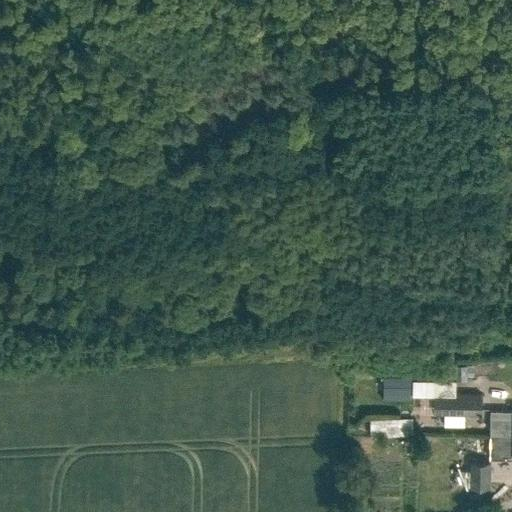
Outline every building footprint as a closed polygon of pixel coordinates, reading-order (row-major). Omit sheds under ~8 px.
[(457,365),(457,380),(468,380),(468,365),(457,365)] [(377,397),(406,396),(406,373),(377,374),(377,397)] [(408,377),(407,392),(450,392),(450,377),(408,377)] [(480,415),(480,394),(433,393),(432,413),(480,415)] [(492,436),(511,436),(511,411),(492,411),(492,436)] [(407,415),(365,418),(366,434),(408,432),(407,415)] [(511,459),(511,436),(492,436),(491,459),(511,459)] [(489,495),(490,461),(468,460),(468,469),(455,468),(454,489),(467,489),(467,494),(489,495)]
